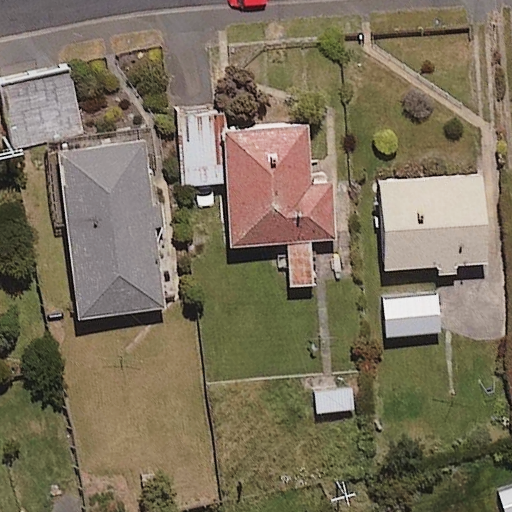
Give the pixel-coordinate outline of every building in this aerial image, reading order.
[(79,124),(67,68),(32,75),(44,131),(79,124)] [(215,118),(215,103),(174,105),(178,179),(218,177),(221,237),(281,234),(284,281),(308,280),(305,232),(328,231),(325,173),(301,175),(298,114),(215,118)] [(157,300),(137,129),(47,139),(67,311),(157,300)] [(472,166),(368,173),(375,263),(479,255),(472,166)] [(434,327),(432,291),(377,293),(379,329),(434,327)] [(352,383),(311,384),(312,411),(353,410),(352,383)]
